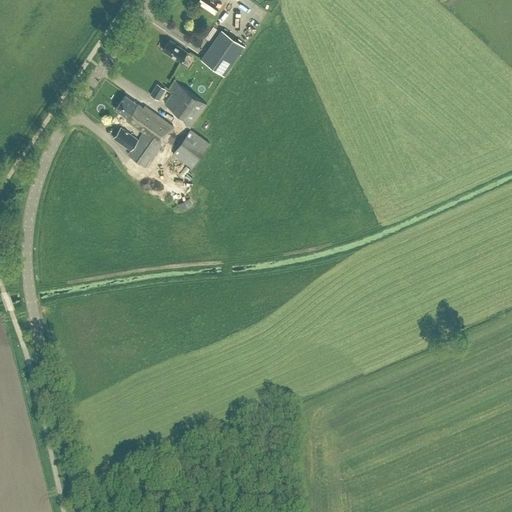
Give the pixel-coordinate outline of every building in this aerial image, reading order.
[(224,74),(228,70),(245,45),(221,29),(201,58),(224,74)] [(169,39),(163,49),(180,61),(187,51),(169,39)] [(158,99),(165,88),(157,83),(150,94),(158,99)] [(165,103),(184,116),(194,124),(208,103),(179,83),(165,103)] [(116,109),(123,114),(121,117),(125,120),(114,137),(131,150),(129,153),(146,166),(175,126),(145,105),(144,107),(126,94),(116,109)] [(191,127),(173,153),(193,167),(211,142),(191,127)] [(182,210),(193,204),(190,197),(178,203),(182,210)]
